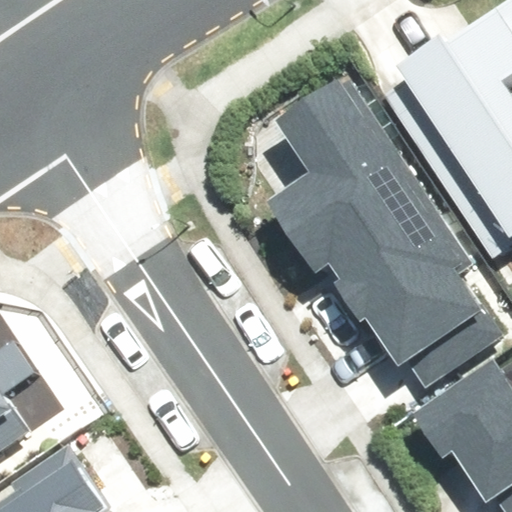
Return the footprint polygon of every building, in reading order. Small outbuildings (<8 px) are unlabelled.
[(511,45),(494,20),(413,76),(511,220),(511,45)] [(329,187),(283,216),(396,394),(511,321),(511,299),(377,86),(297,137),(329,187)] [(0,461),(46,435),(0,356),(0,461)] [(511,511),(511,378),(446,424),(507,511),(511,511)] [(129,511),(94,459),(14,511),(129,511)]
